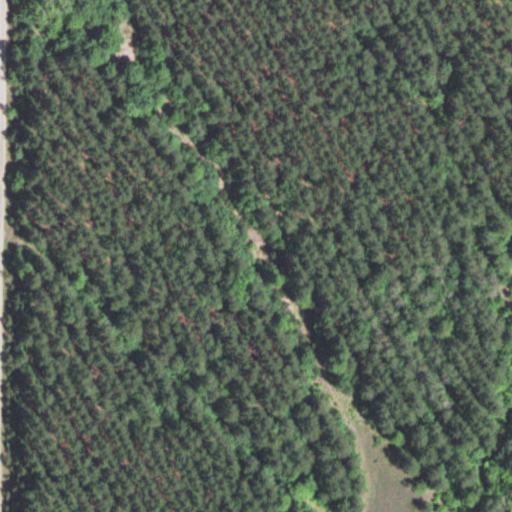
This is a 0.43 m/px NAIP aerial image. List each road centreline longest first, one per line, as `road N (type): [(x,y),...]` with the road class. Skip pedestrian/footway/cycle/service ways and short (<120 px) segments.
road 1 (track): [(294,511),(57,290),(6,205)]
road 2 (residential): [(2,0),(0,361)]
